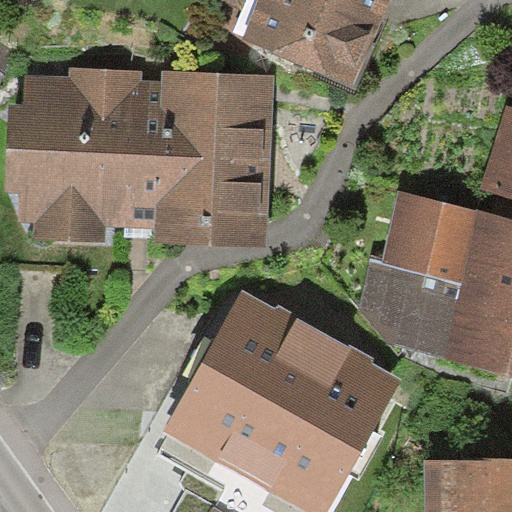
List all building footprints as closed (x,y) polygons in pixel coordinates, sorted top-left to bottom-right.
[(218,0),(255,15),(243,42),(354,96),(388,12),(392,0),(218,0)] [(0,42),(0,84),(21,54),(0,42)] [(70,78),(25,76),(24,111),(8,110),(4,201),(21,201),(20,227),(34,228),(34,242),(106,245),(107,230),(140,232),(156,232),(155,247),(267,252),(274,78),(160,74),(160,81),(142,80),(143,71),(71,68),(70,78)] [(511,108),(506,107),(480,197),(511,206),(511,108)] [(511,223),(399,197),(384,261),(373,258),(353,341),(511,378),(511,223)] [(328,511),(401,384),(243,295),(203,366),(163,435),(299,511),(328,511)] [(511,511),(511,466),(425,467),(425,511),(511,511)]
